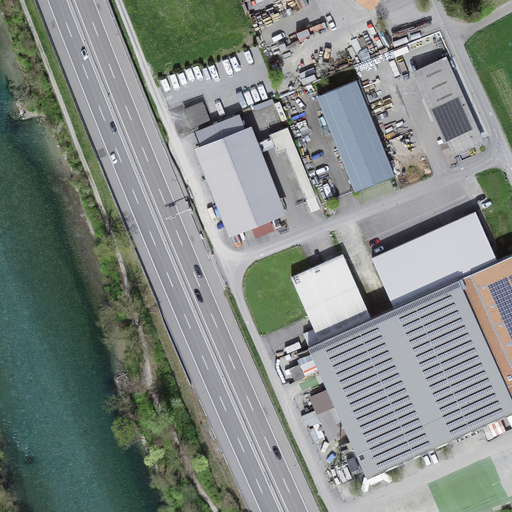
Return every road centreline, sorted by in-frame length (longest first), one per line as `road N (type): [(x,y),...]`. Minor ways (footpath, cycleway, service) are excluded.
road 1 (unclassified): [(504,150),(226,266),(331,511)]
road 2 (motorway): [(298,511),(84,0)]
road 3 (motorway): [(57,0),(270,511)]
road 4 (track): [(118,0),(226,266)]
road 5 (residential): [(436,0),(504,150)]
road 6 (unknown): [(375,511),(511,444)]
